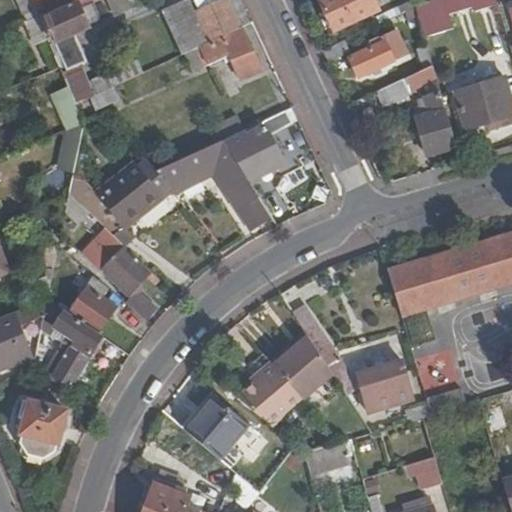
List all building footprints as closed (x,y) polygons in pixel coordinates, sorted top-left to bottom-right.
[(35,10),(30,0),(16,0),(25,20),(37,15),(35,10)] [(30,0),(35,10),(57,0),(30,0)] [(57,0),(35,10),(37,15),(45,33),(49,42),(55,39),(68,69),(87,60),(75,32),(88,26),(87,24),(100,19),(94,4),(101,0),(156,0),(157,1),(158,0),(57,0)] [(241,27),(253,22),(246,7),(234,12),(228,0),(225,0),(195,13),(189,0),(182,0),(168,7),(187,51),(195,48),(221,36),(241,27)] [(319,0),(334,31),(378,10),(373,0),(319,0)] [(497,1),(496,0),(444,0),(448,8),(470,1),(473,9),(497,1)] [(450,16),(473,9),(470,1),(448,8),(450,16)] [(421,25),(415,7),(406,11),(411,27),(421,25)] [(25,20),(23,20),(31,39),(45,33),(37,15),(25,20)] [(261,73),(241,27),(221,36),(224,43),(203,52),(209,66),(232,56),(243,81),(261,73)] [(357,78),(374,70),(376,75),(384,72),(381,67),(408,54),(397,29),(367,43),(369,49),(348,58),(357,78)] [(341,41),(323,50),(328,63),(347,54),(341,41)] [(418,48),(425,70),(434,66),(427,45),(418,48)] [(195,48),(187,51),(185,52),(193,71),(203,67),(195,48)] [(428,154),(458,145),(440,87),(435,72),(434,66),(425,70),(384,89),(391,104),(413,94),(412,92),(420,88),(423,96),(421,97),(426,116),(417,119),(428,154)] [(435,72),(440,87),(461,81),(456,66),(435,72)] [(511,109),(502,79),(459,92),(470,128),(511,116),(511,109)] [(75,101),(93,93),(89,84),(71,92),(75,101)] [(69,98),(42,108),(47,122),(74,112),(69,98)] [(224,144),(246,133),(239,119),(212,131),(220,146),(224,144)] [(248,137),(246,133),(224,144),(237,164),(251,184),(269,175),(287,166),(267,127),(248,137)] [(237,164),(224,144),(220,146),(161,175),(175,193),(176,194),(219,173),(242,206),(258,195),(251,184),(237,164)] [(126,228),(175,193),(161,175),(151,164),(111,194),(105,187),(96,194),(98,196),(124,226),(126,228)] [(98,187),(116,181),(111,166),(93,173),(98,187)] [(276,185),(269,175),(251,184),(258,195),(272,215),(282,208),(270,190),(276,185)] [(113,235),(124,226),(98,196),(82,207),(98,222),(113,235)] [(134,291),(151,272),(126,249),(127,248),(113,235),(98,222),(89,231),(103,252),(112,261),(103,271),(128,295),(129,296),(134,291)] [(511,235),(391,271),(404,314),(511,282),(511,235)] [(0,275),(9,272),(0,248),(0,275)] [(109,288),(97,278),(71,313),(99,333),(117,308),(102,298),(109,288)] [(36,302),(49,297),(52,283),(31,291),(36,302)] [(123,300),(151,322),(158,314),(134,291),(129,296),(128,295),(123,300)] [(8,316),(0,318),(0,370),(13,366),(7,350),(25,343),(18,325),(45,314),(48,300),(8,316)] [(332,369),(340,382),(353,373),(308,305),(295,314),(306,330),(308,334),(332,369)] [(118,316),(139,332),(146,324),(125,307),(118,316)] [(71,385),(103,337),(66,312),(54,329),(76,343),(71,350),(65,346),(49,370),(71,385)] [(33,369),(37,372),(58,341),(42,330),(33,369)] [(308,334),(306,330),(272,358),(276,362),(308,334)] [(303,394),(332,369),(308,334),(276,362),(272,358),(258,369),(262,373),(256,378),(244,388),(272,422),(303,394)] [(373,412),(414,399),(402,360),(361,373),(373,412)] [(252,374),(256,378),(262,373),(258,369),(252,374)] [(511,390),(481,400),(491,433),(509,427),(503,409),(511,406),(511,390)] [(215,398),(186,433),(220,461),(249,427),(215,398)] [(30,404),(19,446),(25,456),(43,462),(54,456),(66,415),(30,404)] [(341,440),(302,454),(310,477),(349,464),(341,440)] [(442,485),(434,459),(415,464),(423,490),(442,485)] [(511,478),(503,481),(511,511),(511,478)] [(371,511),(363,481),(349,485),(356,511),(371,511)] [(154,483),(142,511),(201,511),(188,506),(191,499),(154,483)]
